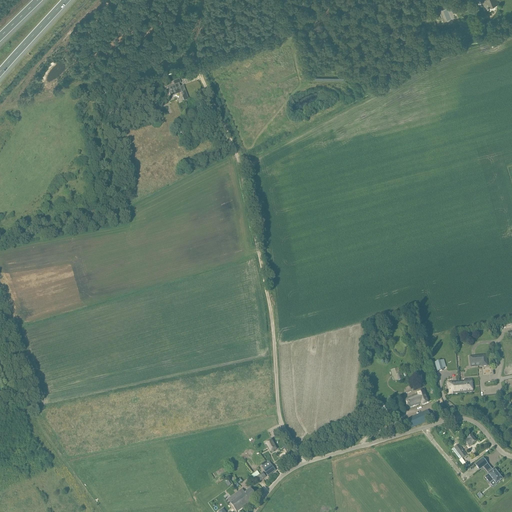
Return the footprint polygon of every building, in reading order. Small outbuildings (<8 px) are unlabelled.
[(481,0),(485,8),(493,5),(498,3),(496,0),(481,0)] [(181,93),(184,102),(189,100),(183,86),(180,87),(179,84),(181,83),(179,79),(173,82),(174,85),(167,88),(170,97),(181,93)] [(181,127),(178,129),(180,135),(181,134),(182,136),(187,134),(186,132),(184,133),(181,127)] [(487,355),(469,357),(470,364),(480,363),(480,367),(488,366),(487,355)] [(435,363),(437,372),(444,370),(442,361),(435,363)] [(396,375),(399,381),(403,379),(398,368),(391,371),(393,376),(396,375)] [(459,382),(460,393),(473,392),(472,379),(464,380),(464,382),(459,382)] [(459,382),(448,383),(449,394),(460,393),(459,382)] [(404,400),(405,405),(407,409),(418,405),(418,404),(421,403),(422,405),(428,403),(423,390),(417,393),(418,394),(404,400)] [(386,419),(395,414),(392,409),(385,413),(383,408),(385,407),(383,404),(379,406),(386,419)] [(408,420),(411,428),(432,418),(428,411),(408,420)] [(469,447),(472,445),(476,441),(472,436),(464,441),(469,447)] [(277,450),(271,440),(266,443),(271,452),(277,450)] [(451,450),(465,469),(469,466),(463,458),(467,455),(459,445),(454,448),(451,450)] [(277,456),(272,458),(276,470),(282,466),(277,456)] [(484,456),(476,462),(480,468),(489,462),(484,456)] [(268,476),(276,471),(271,465),(264,470),(268,476)] [(489,472),(485,475),(488,478),(489,478),(491,481),(494,479),(497,482),(503,477),(495,467),(494,468),(492,466),(488,469),(490,471),(489,472)] [(253,479),(256,484),(263,479),(266,477),(263,473),(260,475),(257,471),(251,476),(254,479),(253,479)] [(225,486),(218,492),(224,500),(231,494),(231,493),(232,492),(230,489),(228,490),(225,486)] [(245,493),(243,489),(240,491),(243,495),(234,501),(231,497),(228,500),(236,511),(257,497),(251,489),(245,493)]
